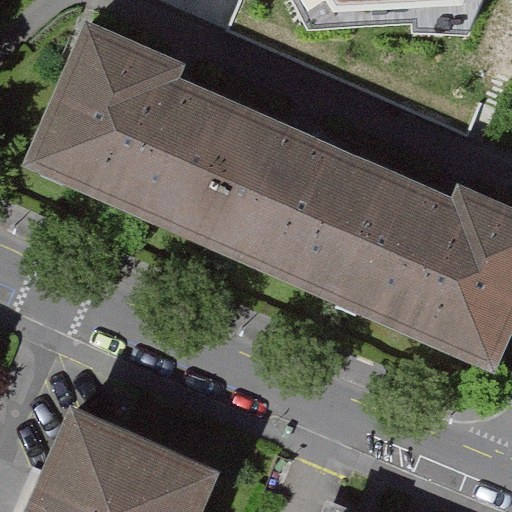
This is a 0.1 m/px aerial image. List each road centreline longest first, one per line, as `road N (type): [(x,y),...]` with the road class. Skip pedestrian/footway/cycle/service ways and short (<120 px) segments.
road 1 (residential): [(0,252),(511,475)]
road 2 (unknown): [(148,0),(511,160)]
